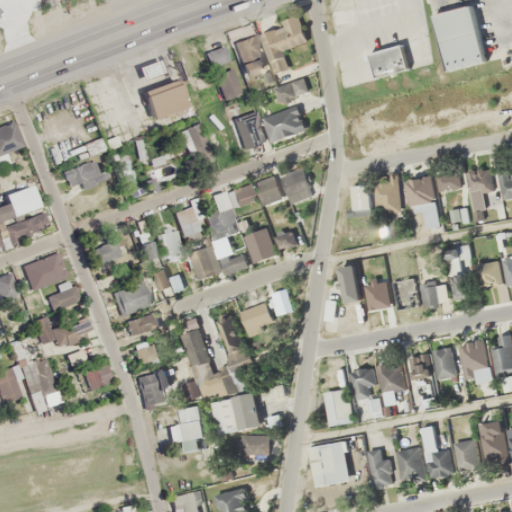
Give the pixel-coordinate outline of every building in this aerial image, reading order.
[(432,13),(445,72),(484,63),(471,5),(432,13)] [(270,75),(288,71),(282,48),(303,43),(298,22),(233,38),(242,74),(268,68),(270,75)] [(373,80),(407,70),(400,43),(365,53),(373,80)] [(206,51),(219,100),(239,95),(226,46),(206,51)] [(161,79),(159,61),(136,64),(138,80),(148,79),(149,80),(161,79)] [(188,106),(177,77),(139,91),(150,121),(188,106)] [(108,78),(89,80),(95,137),(114,136),(108,78)] [(262,117),(270,141),(304,130),(297,106),(262,117)] [(265,141),(254,111),(232,119),(243,149),(265,141)] [(0,154),(21,149),(15,122),(0,125),(0,154)] [(61,169),(66,187),(105,175),(98,151),(102,150),(99,139),(80,145),(82,153),(87,152),(89,160),(61,169)] [(49,150),(52,159),(63,155),(60,146),(49,150)] [(288,203),(310,198),(303,167),(281,172),(288,203)] [(499,206),(491,167),(464,173),(473,212),(499,206)] [(223,274),(248,267),(243,249),(229,253),(226,238),(238,234),(243,233),(250,262),(274,256),(261,205),(284,199),(278,176),(210,194),(214,210),(207,212),(223,274)] [(406,202),(433,201),(432,178),(405,179),(406,202)] [(369,184),(351,185),(352,218),(370,217),(369,184)] [(38,211),(31,185),(2,193),(5,203),(0,204),(0,244),(48,231),(41,210),(38,211)] [(182,238),(203,231),(194,205),(173,212),(182,238)] [(157,230),(157,258),(177,258),(177,230),(157,230)] [(511,230),(496,233),(506,286),(511,284),(511,230)] [(89,248),(94,265),(119,257),(114,240),(89,248)] [(137,244),(142,260),(156,256),(151,240),(137,244)] [(221,273),(211,244),(188,252),(199,281),(221,273)] [(442,251),(447,275),(467,271),(463,247),(442,251)] [(66,278),(58,252),(21,264),(29,290),(66,278)] [(473,265),(478,288),(503,283),(498,259),(473,265)] [(339,267),(342,302),(358,300),(354,265),(339,267)] [(157,291),(169,287),(163,269),(152,273),(157,291)] [(0,298),(16,294),(9,273),(0,275),(0,298)] [(151,304),(139,280),(111,293),(122,317),(151,304)] [(436,306),(436,282),(421,282),(421,306),(436,306)] [(52,312),(78,298),(69,283),(44,296),(52,312)] [(270,293),(277,316),(291,312),(285,289),(270,293)] [(195,381),(181,384),(185,402),(200,398),(198,389),(214,385),(196,313),(179,317),(195,381)] [(32,319),(38,344),(53,340),(54,347),(93,338),(88,318),(53,327),(50,315),(32,319)] [(127,339),(157,339),(157,316),(127,316),(127,339)] [(511,345),(510,334),(493,337),(499,373),(511,370),(511,345)] [(138,365),(165,358),(160,339),(133,346),(138,365)] [(460,345),(465,368),(472,366),(476,384),(492,380),(482,339),(460,345)] [(454,377),(452,347),(433,348),(434,378),(454,377)] [(408,357),(412,382),(431,378),(427,354),(408,357)] [(379,392),(402,391),(402,363),(379,363),(379,392)] [(62,372),(66,395),(108,387),(103,364),(62,372)] [(0,401),(22,396),(15,366),(0,369),(0,401)] [(378,395),(372,366),(349,371),(354,400),(378,395)] [(323,393),(329,426),(354,421),(347,388),(323,393)] [(212,402),(218,435),(257,428),(251,395),(212,402)] [(166,426),(169,442),(183,439),(185,453),(198,450),(196,438),(206,437),(200,405),(177,409),(180,424),(166,426)] [(487,463),(507,461),(503,420),(483,422),(487,463)] [(426,451),(438,447),(432,425),(419,428),(426,451)] [(270,435),(240,435),(240,454),(270,454),(270,435)] [(454,441),(457,471),(479,469),(475,439),(454,441)] [(349,479),(343,441),(309,447),(315,485),(349,479)] [(391,483),(385,447),(367,450),(373,487),(391,483)] [(424,478),(419,447),(396,450),(400,482),(424,478)] [(453,473),(448,448),(425,453),(431,478),(453,473)] [(216,494),(219,511),(250,511),(245,487),(216,494)]
